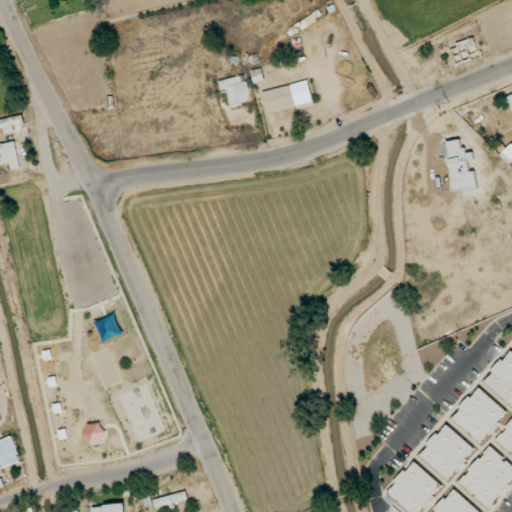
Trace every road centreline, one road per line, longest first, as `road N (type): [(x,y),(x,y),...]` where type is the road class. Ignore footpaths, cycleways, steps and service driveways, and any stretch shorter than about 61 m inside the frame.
road 1 (residential): [(59,487),(31,346),(67,338),(67,251),(42,87)]
road 2 (tertiary): [(233,511),(94,183)]
road 3 (tertiary): [(94,183),(307,151),(391,114)]
road 4 (residential): [(0,506),(206,445)]
road 5 (tertiary): [(94,183),(0,0)]
